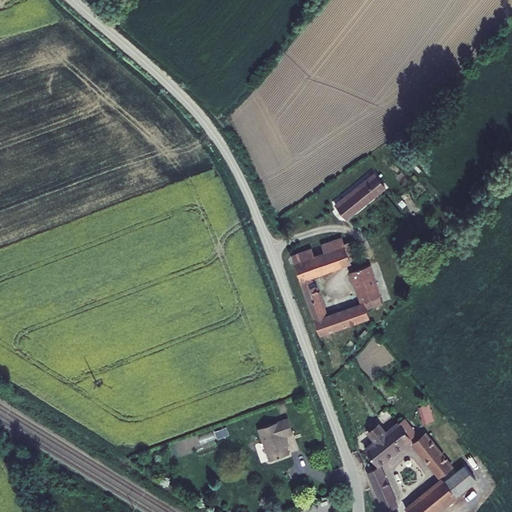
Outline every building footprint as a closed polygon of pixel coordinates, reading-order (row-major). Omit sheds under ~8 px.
[(362,167),(325,200),(328,203),(365,170),(362,167)] [(365,170),(328,203),(337,214),(374,181),(365,170)] [(302,244),(282,251),(310,332),(366,312),(362,304),(367,302),(366,299),(369,298),(367,294),(376,290),(365,260),(346,266),(357,298),(316,312),(303,272),(342,258),(333,233),(312,241),(315,249),(305,253),(302,244)] [(335,239),(342,258),(350,255),(343,237),(335,239)] [(371,416),(380,409),(374,403),(366,411),(371,416)] [(387,418),(376,427),(369,418),(366,421),(362,417),(359,421),(361,424),(358,428),(366,436),(355,447),(365,459),(357,464),(380,511),(387,511),(390,510),(388,503),(389,501),(371,464),(402,434),(387,418)] [(288,421),(259,432),(271,464),(290,457),(284,439),(294,436),(288,421)] [(418,511),(458,475),(419,429),(407,440),(434,471),(400,504),(405,511),(418,511)]
